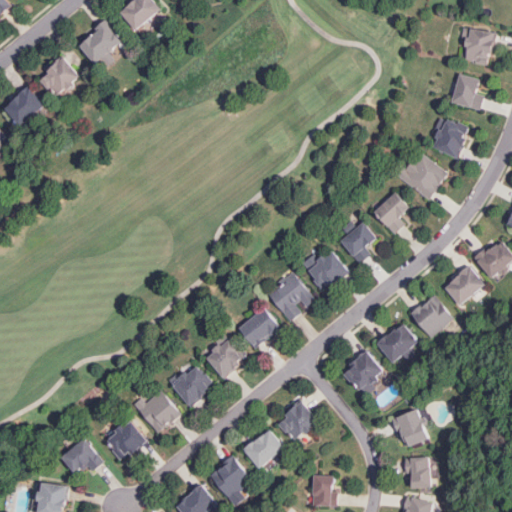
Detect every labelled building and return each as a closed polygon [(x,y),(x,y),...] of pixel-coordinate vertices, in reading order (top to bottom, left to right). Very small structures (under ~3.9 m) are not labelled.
[(0,13),(0,0),(9,0),(15,6),(4,16),(1,13),(0,13)] [(165,8),(158,0),(136,0),(124,11),(140,29),(165,8)] [(100,63),(128,39),(111,20),(84,44),(100,63)] [(499,46),(496,45),(494,56),(492,55),(490,67),(479,65),(479,63),(469,61),(470,49),(468,49),(470,35),(465,34),(466,29),(500,35),(499,46)] [(60,96),(45,79),(52,73),(50,70),(66,56),(83,75),(60,96)] [(484,110),(455,102),(462,74),(483,80),(479,94),(487,97),(484,110)] [(7,106),(23,126),(48,105),(32,86),(7,106)] [(447,121),(443,129),(438,126),(442,119),(447,121)] [(459,156),(438,146),(450,120),(472,130),(459,156)] [(0,145),(0,125),(10,137),(0,145)] [(395,170),(432,198),(452,172),(422,149),(408,167),(401,162),(395,170)] [(398,233),(378,210),(399,191),(413,206),(402,217),(408,223),(398,233)] [(363,264),(345,241),(367,223),(379,239),(369,247),(375,255),(363,264)] [(511,262),(494,277),(477,256),(487,248),(490,251),(504,239),(511,248),(511,262)] [(325,289),(312,270),(337,253),(350,273),(325,289)] [(464,305),(448,286),(473,266),(488,284),(464,305)] [(295,322),(272,293),(297,273),(318,300),(310,307),(304,300),(299,304),(306,313),(295,322)] [(434,337),(414,314),(437,295),(456,317),(434,337)] [(285,326),(268,306),(243,328),(260,347),(285,326)] [(380,341),(395,362),(422,343),(407,322),(380,341)] [(251,360),(237,337),(210,354),(225,377),(251,360)] [(364,389),(358,381),(354,385),(347,376),(356,368),(353,365),(371,350),(387,370),(378,378),(364,389)] [(194,409),(176,387),(200,367),(207,375),(209,373),(217,383),(206,392),(209,395),(204,399),(205,400),(194,409)] [(444,385),(441,380),(448,376),(451,381),(444,385)] [(364,389),(378,378),(380,380),(381,383),(379,385),(376,385),(378,389),(369,396),(364,389)] [(135,402),(160,432),(184,413),(163,388),(149,399),(145,395),(135,402)] [(281,422),(297,442),(323,421),(307,401),(281,422)] [(412,448),(406,432),(401,434),(396,421),(422,411),(425,419),(426,418),(429,426),(428,426),(433,439),(412,448)] [(126,461),(151,440),(134,420),(109,440),(126,461)] [(264,468),(249,450),(273,429),(288,447),(264,468)] [(65,456),(78,473),(90,463),(96,470),(107,461),(88,438),(65,456)] [(479,442),(485,440),(487,448),(481,450),(479,442)] [(256,479),(237,455),(213,473),(232,497),(256,479)] [(417,487),(416,473),(410,473),(409,464),(415,463),(415,458),(432,457),(435,486),(417,487)] [(342,505),(317,505),(318,475),(337,476),(336,492),(342,492),(342,505)] [(64,511),(41,511),(48,483),(70,489),(64,511)] [(186,511),(212,511),(222,504),(205,484),(180,505),(186,511)] [(411,511),(415,498),(437,503),(435,511),(411,511)]
